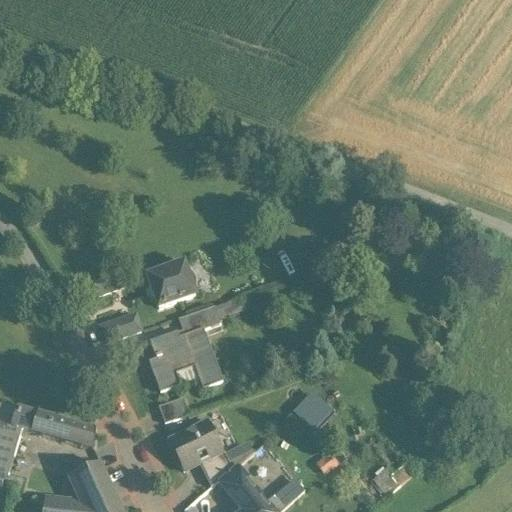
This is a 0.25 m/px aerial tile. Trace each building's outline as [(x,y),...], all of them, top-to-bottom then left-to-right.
[(339,254),(295,268),(301,285),(345,270),(339,254)] [(183,269),(147,281),(158,313),(194,301),(192,296),(195,295),(196,290),(196,286),(195,282),(193,279),(191,276),(187,273),(185,273),(183,269)] [(83,288),(88,304),(125,291),(119,275),(83,288)] [(244,315),(239,303),(224,308),(228,320),(244,315)] [(224,308),(214,312),(218,324),(228,320),(224,308)] [(214,312),(202,316),(208,333),(220,328),(218,324),(214,312)] [(202,316),(180,324),(186,340),(203,334),(203,335),(208,333),(202,316)] [(98,332),(104,348),(141,336),(135,319),(98,332)] [(178,343),(176,337),(149,347),(156,364),(148,367),(160,398),(179,390),(175,379),(194,372),(202,394),(222,387),(203,335),(203,334),(186,340),(178,343)] [(303,419),(312,429),(326,414),(312,400),(303,409),(308,414),(303,419)] [(158,411),(164,428),(189,420),(183,403),(158,411)] [(22,415),(0,408),(0,478),(8,481),(8,480),(22,434),(21,433),(22,415)] [(94,436),(22,415),(21,433),(22,434),(94,454),(94,436)] [(228,464),(208,425),(168,445),(183,475),(202,466),(206,475),(228,464)] [(337,468),(337,467),(344,461),(339,454),(331,459),(330,458),(318,468),(325,477),(337,468)] [(253,456),(235,471),(243,481),(261,466),(253,456)] [(228,464),(206,475),(213,490),(220,484),(232,473),(228,464)] [(119,511),(100,469),(84,476),(91,492),(78,498),(83,509),(84,511),(119,511)] [(243,481),(235,471),(232,473),(220,484),(239,508),(255,496),(243,481)] [(84,476),(71,482),(78,498),(91,492),(84,476)] [(8,481),(0,478),(0,511),(3,511),(9,494),(14,496),(18,483),(8,480),(8,481)] [(255,496),(239,508),(242,511),(266,511),(267,511),(255,496)]
